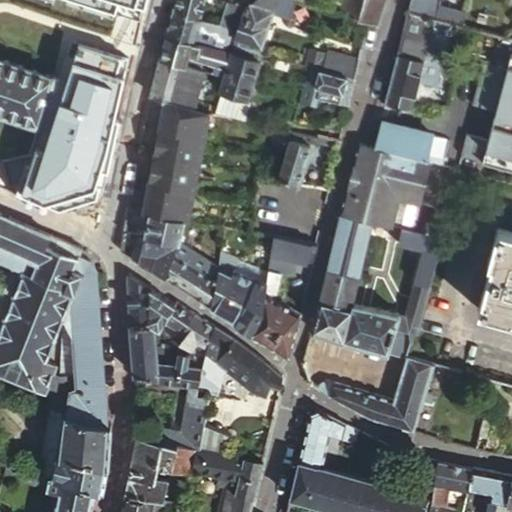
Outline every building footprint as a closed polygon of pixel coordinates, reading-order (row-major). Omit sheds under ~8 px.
[(83,100),(58,213),(86,225),(96,221),(124,92),(144,9),(146,0),(105,0),(87,86),(83,100)] [(174,0),(171,11),(198,18),(202,0),(174,0)] [(233,45),(259,53),(274,6),(281,9),(284,0),(252,0),(243,9),(233,45)] [(359,18),(369,22),(378,24),(385,0),(342,0),(341,4),(360,13),(359,18)] [(409,0),(407,10),(434,17),(436,17),(439,0),(409,0)] [(225,7),(237,11),(238,6),(234,5),(235,4),(227,2),(225,7)] [(225,7),(220,24),(232,27),(237,11),(225,7)] [(436,17),(434,17),(407,10),(385,101),(412,107),(419,76),(437,81),(452,21),(436,17)] [(171,11),(165,34),(192,41),(193,37),(196,26),(217,31),(214,43),(227,46),(232,27),(220,24),(198,18),(171,11)] [(196,26),(193,37),(214,43),(217,31),(196,26)] [(165,34),(159,55),(185,63),(189,51),(198,54),(197,56),(202,58),(219,64),(217,73),(224,75),(231,52),(192,41),(165,34)] [(231,51),(258,59),(260,53),(259,53),(233,45),(232,48),(231,51)] [(305,49),(301,64),(308,66),(355,79),(360,59),(328,50),(327,54),(305,49)] [(185,63),(200,68),(202,58),(197,56),(198,54),(189,51),(185,63)] [(224,75),(219,91),(221,92),(246,99),(258,59),(231,51),(231,52),(224,75)] [(478,82),(511,90),(511,53),(510,53),(507,67),(483,61),(478,82)] [(149,93),(163,98),(189,105),(192,97),(189,93),(194,77),(197,78),(200,68),(185,63),(159,55),(149,93)] [(0,188),(11,193),(19,174),(0,166),(0,111),(61,131),(70,96),(50,90),(54,76),(0,58),(0,188)] [(348,105),(355,79),(308,66),(301,93),(313,96),(315,86),(340,93),(338,103),(348,105)] [(208,110),(213,111),(219,91),(224,75),(217,73),(216,73),(209,97),(212,99),(208,110)] [(70,96),(83,100),(87,86),(54,76),(50,90),(70,96)] [(511,90),(478,82),(474,96),(472,103),(496,109),(492,123),(511,128),(511,90)] [(221,92),(215,112),(245,120),(251,100),(246,99),(221,92)] [(202,136),(207,109),(189,105),(163,98),(158,128),(202,136)] [(382,120),(380,120),(373,147),(402,154),(426,160),(433,134),(407,127),(384,122),(382,120)] [(461,152),(511,166),(511,128),(492,123),(488,137),(466,132),(461,152)] [(152,154),(198,163),(202,136),(158,128),(152,154)] [(292,129),(285,152),(277,178),(277,179),(298,184),(299,182),(310,144),(316,146),(318,140),(319,135),(292,129)] [(340,139),(319,135),(318,140),(323,141),(323,143),(338,146),(340,139)] [(432,161),(426,160),(402,154),(373,147),(358,143),(340,211),(371,219),(402,226),(415,229),(421,206),(432,161)] [(147,180),(193,189),(198,163),(152,154),(147,180)] [(432,161),(421,206),(446,212),(453,214),(465,169),(455,166),(443,163),(432,161)] [(147,180),(141,210),(149,212),(183,218),(187,219),(193,189),(147,180)] [(387,350),(398,353),(398,351),(407,353),(417,317),(420,317),(443,236),(440,235),(436,234),(434,234),(430,233),(424,232),(415,229),(402,226),(399,236),(398,243),(411,246),(422,248),(408,303),(405,313),(351,303),(354,293),(371,219),(340,211),(310,329),(387,351),(387,350)] [(0,245),(28,256),(38,229),(0,212),(0,245)] [(183,218),(149,212),(144,233),(179,241),(183,218)] [(440,235),(441,229),(426,226),(424,232),(430,233),(434,234),(436,234),(440,235)] [(511,229),(496,226),(487,260),(491,261),(478,309),(511,318),(511,229)] [(75,269),(79,255),(82,247),(38,229),(28,256),(0,326),(0,371),(45,389),(51,372),(54,363),(45,359),(61,320),(63,321),(84,273),(75,269)] [(179,241),(144,233),(143,238),(136,236),(136,233),(123,230),(119,249),(142,262),(152,267),(156,256),(170,261),(179,242),(179,241)] [(271,247),(273,235),(257,232),(254,244),(271,247)] [(314,242),(273,235),(271,247),(269,256),(295,261),(305,264),(306,260),(312,261),(317,243),(314,242)] [(198,254),(179,241),(179,242),(170,261),(165,274),(187,290),(198,254)] [(0,260),(13,265),(0,297),(0,326),(28,256),(0,245),(0,260)] [(217,266),(209,305),(249,331),(261,294),(264,285),(265,280),(267,272),(219,253),(217,266)] [(198,254),(187,290),(209,305),(217,266),(198,254)] [(84,273),(63,321),(72,338),(74,373),(59,375),(52,392),(47,405),(52,407),(62,411),(56,454),(50,475),(43,474),(4,462),(2,469),(29,476),(28,481),(42,485),(55,488),(50,511),(90,511),(95,488),(102,490),(108,462),(111,423),(107,422),(95,268),(89,259),(84,257),(79,255),(75,269),(84,273)] [(152,267),(165,274),(170,261),(156,256),(152,267)] [(295,261),(269,256),(267,271),(278,273),(291,276),(295,261)] [(261,294),(249,331),(248,334),(288,356),(299,312),(273,298),(278,273),(267,271),(267,272),(265,280),(264,285),(261,294)] [(148,321),(149,287),(149,284),(126,273),(128,321),(128,322),(148,321)] [(174,303),(149,287),(148,321),(151,323),(154,325),(158,327),(163,318),(174,303)] [(175,300),(174,303),(163,318),(181,329),(185,332),(186,331),(188,327),(194,312),(175,300)] [(179,342),(180,343),(190,349),(197,340),(206,346),(213,325),(213,324),(194,312),(188,327),(186,331),(185,332),(183,336),(180,341),(179,342)] [(128,322),(132,375),(155,377),(154,359),(151,323),(148,321),(128,322)] [(201,366),(198,384),(205,384),(210,362),(215,360),(246,383),(255,390),(259,392),(262,393),(268,393),(270,384),(280,388),(283,377),(279,374),(261,358),(244,346),(230,336),(219,329),(213,325),(206,346),(204,353),(203,358),(201,366)] [(154,359),(155,377),(155,380),(198,384),(201,366),(187,364),(189,353),(177,351),(174,362),(154,359)] [(434,361),(410,354),(407,353),(398,351),(398,353),(394,368),(401,370),(394,397),(332,379),(330,379),(326,379),(324,380),(321,381),(319,383),(318,385),(317,387),(366,414),(368,415),(369,415),(413,431),(414,431),(424,397),(431,399),(433,392),(426,390),(434,361)] [(446,364),(434,361),(426,390),(433,392),(438,394),(446,364)] [(51,372),(45,389),(52,392),(59,375),(51,372)] [(501,380),(491,377),(476,438),(486,441),(492,417),(491,416),(501,380)] [(52,407),(43,474),(50,475),(56,454),(62,411),(52,407)] [(309,413),(290,495),(348,511),(423,511),(429,494),(318,463),(326,433),(355,440),(359,428),(320,408),(309,413)] [(492,417),(486,441),(485,443),(499,447),(506,420),(492,417)] [(165,433),(135,428),(135,435),(161,440),(163,441),(165,433)] [(161,440),(135,435),(130,460),(155,466),(161,440)] [(163,497),(177,499),(180,500),(186,471),(188,472),(189,468),(194,447),(163,441),(161,440),(155,466),(170,469),(168,477),(163,497)] [(194,447),(189,468),(197,469),(202,448),(198,448),(194,447)] [(225,484),(219,511),(224,511),(250,511),(262,460),(202,448),(197,469),(218,474),(216,482),(225,484)] [(471,465),(437,459),(433,493),(432,499),(442,501),(446,483),(467,488),(468,481),(471,465)] [(130,460),(124,494),(153,496),(163,497),(168,477),(153,475),(155,466),(130,460)] [(511,477),(511,472),(471,465),(468,481),(492,486),(486,511),(506,511),(509,502),(507,501),(511,477)] [(29,476),(2,469),(1,474),(28,481),(29,476)] [(124,494),(120,511),(149,511),(151,508),(153,496),(124,494)] [(153,496),(151,508),(159,509),(158,511),(174,511),(177,499),(163,497),(153,496)] [(457,511),(458,508),(432,501),(429,511),(457,511)]
